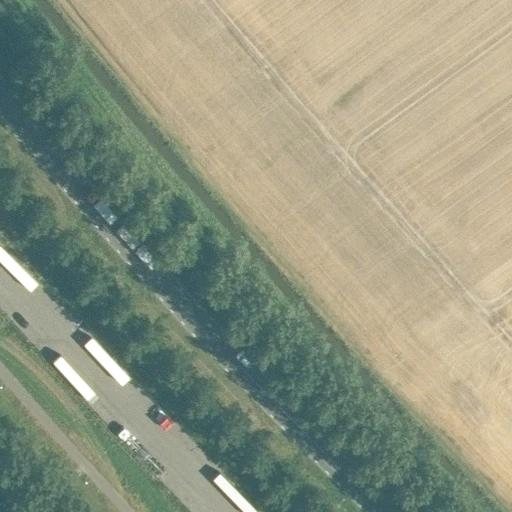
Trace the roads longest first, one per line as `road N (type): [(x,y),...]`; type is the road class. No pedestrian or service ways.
road 1 (tertiary): [(377,511),(40,159),(0,107)]
road 2 (unclassified): [(228,511),(0,278)]
